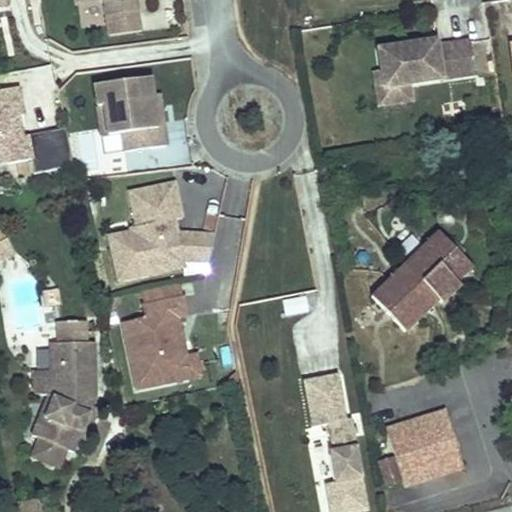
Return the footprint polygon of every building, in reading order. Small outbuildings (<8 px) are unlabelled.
[(138,0),(80,0),(81,7),(107,3),(113,40),(143,36),(138,0)] [(398,48),(376,51),(379,72),(382,90),(406,86),(473,77),(468,44),(435,49),(434,43),(406,47),(407,51),(399,52),(398,48)] [(382,90),(379,72),(372,73),(376,107),(408,102),(406,86),(382,90)] [(153,102),(150,84),(95,92),(98,113),(105,112),(109,141),(123,139),(125,158),(166,152),(164,133),(157,134),(153,102)] [(65,129),(26,136),(23,115),(26,114),(21,87),(18,88),(0,91),(0,165),(31,160),(33,172),(72,164),(65,129)] [(164,133),(159,101),(153,102),(157,134),(164,133)] [(109,141),(105,112),(98,113),(102,142),(109,141)] [(206,270),(213,243),(175,241),(172,227),(172,226),(167,227),(165,218),(177,215),(173,191),(129,200),(135,233),(129,235),(129,239),(132,251),(110,256),(116,287),(182,275),(180,268),(206,270)] [(179,226),(177,215),(165,218),(167,227),(172,226),(172,227),(179,226)] [(2,229),(0,229),(0,261),(14,255),(2,229)] [(438,233),(371,297),(406,333),(439,302),(442,305),(462,286),(458,283),(473,269),(438,233)] [(132,251),(129,239),(108,243),(110,256),(132,251)] [(184,286),(142,294),(147,320),(122,325),(135,392),(201,379),(197,356),(188,357),(181,319),(190,317),(184,286)] [(310,313),(307,294),(281,299),(284,317),(310,313)] [(94,345),(49,345),(49,379),(53,380),(53,390),(49,390),(32,434),(41,437),(33,456),(60,466),(68,448),(72,449),(78,436),(89,410),(94,399),(94,345)] [(361,511),(347,429),(342,430),(335,384),(300,390),(308,437),(324,434),(329,460),(325,461),(330,492),(321,494),(323,511),(361,511)] [(89,410),(78,436),(86,439),(96,414),(89,410)] [(439,413),(381,431),(399,490),(458,472),(439,413)] [(37,511),(35,500),(13,504),(14,511),(37,511)]
